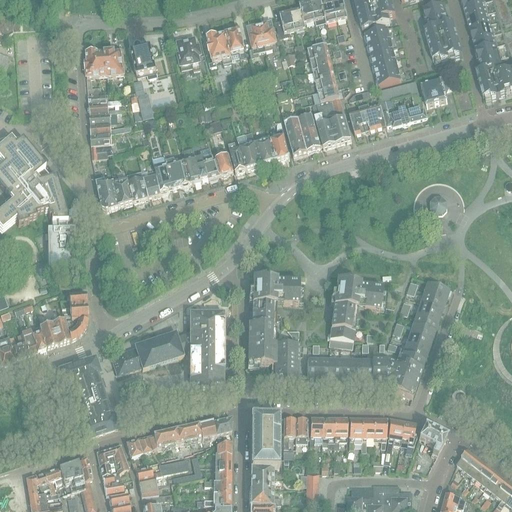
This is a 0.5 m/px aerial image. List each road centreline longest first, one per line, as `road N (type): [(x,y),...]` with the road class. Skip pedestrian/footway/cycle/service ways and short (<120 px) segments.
road 1 (residential): [(93,233),(78,26),(158,24),(255,0)]
road 2 (residential): [(272,208),(327,168),(485,122)]
road 3 (residential): [(93,233),(243,191),(272,208)]
road 4 (residential): [(418,417),(239,410)]
road 5 (residential): [(112,335),(224,269)]
road 6 (residential): [(328,511),(334,485),(345,482),(436,485)]
road 7 (residential): [(418,417),(457,295)]
road 8 (residential): [(239,410),(121,441)]
